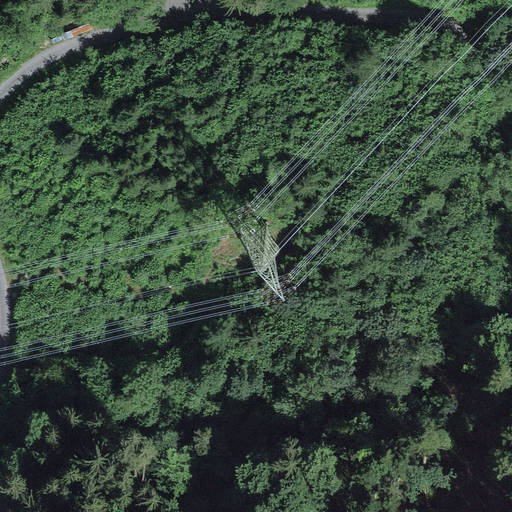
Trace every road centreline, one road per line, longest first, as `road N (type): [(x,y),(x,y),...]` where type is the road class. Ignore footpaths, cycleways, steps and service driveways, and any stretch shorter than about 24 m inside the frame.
road 1 (track): [(191,0),(220,14),(331,12),(475,24),(511,61)]
road 2 (track): [(220,14),(104,35),(24,70),(0,101)]
